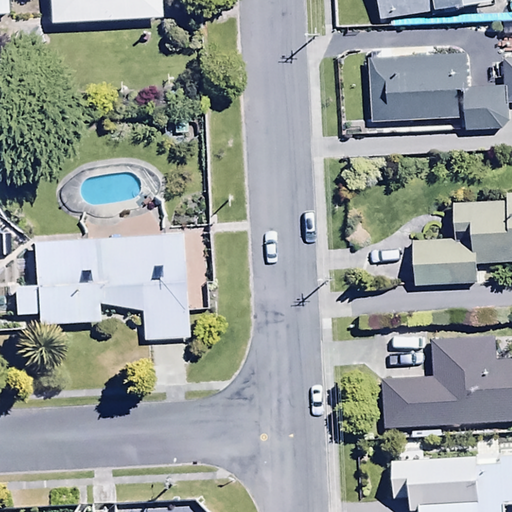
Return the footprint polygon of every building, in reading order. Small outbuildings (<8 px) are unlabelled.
[(55,0),(58,32),(169,28),(167,0),(55,0)] [(377,0),(382,29),(497,14),(494,0),(377,0)] [(501,84),(465,86),(463,55),(367,59),(369,120),(464,118),(465,133),(500,132),(510,123),(509,106),(511,105),(511,58),(500,59),(501,84)] [(511,192),(503,193),(503,200),(451,202),(452,241),(410,242),(412,288),(474,285),(474,262),(511,260),(511,192)] [(189,345),(188,245),(35,247),(35,294),(15,294),(15,324),(38,323),(39,333),(105,330),(104,310),(133,318),(149,318),(149,346),(189,345)] [(432,380),(381,382),(382,430),(511,423),(511,360),(493,361),(492,337),(430,340),(432,380)] [(511,455),(390,463),(391,503),(417,502),(417,511),(500,511),(500,504),(511,503),(511,455)]
